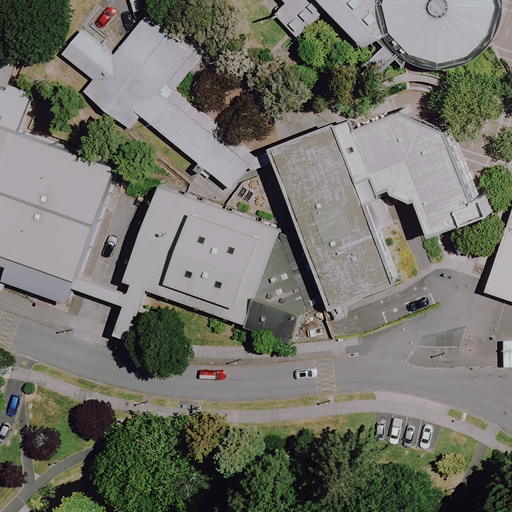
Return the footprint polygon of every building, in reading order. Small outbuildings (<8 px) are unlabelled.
[(356,43),(390,30),(398,41),(415,53),(438,59),(461,55),(477,46),(486,34),(494,24),(499,5),(497,0),(291,0),(278,12),(302,35),(328,11),(356,43)] [(86,26),(66,51),(97,77),(88,87),(134,125),(145,112),(235,185),(259,154),(177,88),(208,50),(195,39),(192,43),(152,11),(117,51),(86,26)] [(0,273),(76,298),(124,162),(21,127),(33,92),(0,80),(0,76),(9,50),(0,46),(0,273)] [(364,109),(281,139),(341,299),(409,273),(378,191),(387,188),(419,176),(438,226),(497,205),(490,185),(483,187),(456,118),(411,99),(376,115),(367,119),(364,109)] [(285,226),(161,185),(129,280),(297,336),(307,307),(262,292),(285,226)] [(511,230),(493,287),(511,293),(511,230)]
